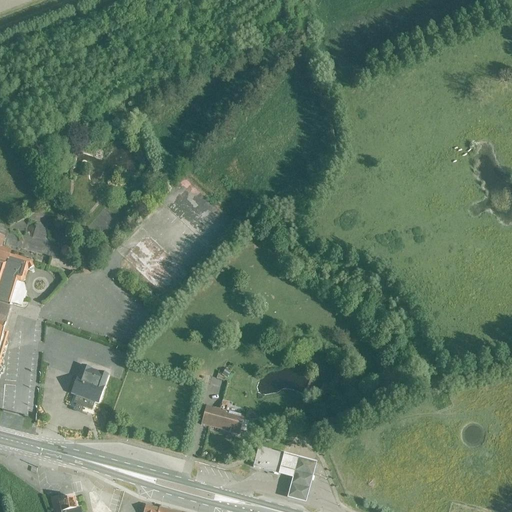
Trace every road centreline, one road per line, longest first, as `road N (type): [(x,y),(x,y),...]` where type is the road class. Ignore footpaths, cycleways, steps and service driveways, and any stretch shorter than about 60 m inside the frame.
road 1 (primary): [(87,461),(217,505),(232,501)]
road 2 (primary): [(232,501),(87,461)]
